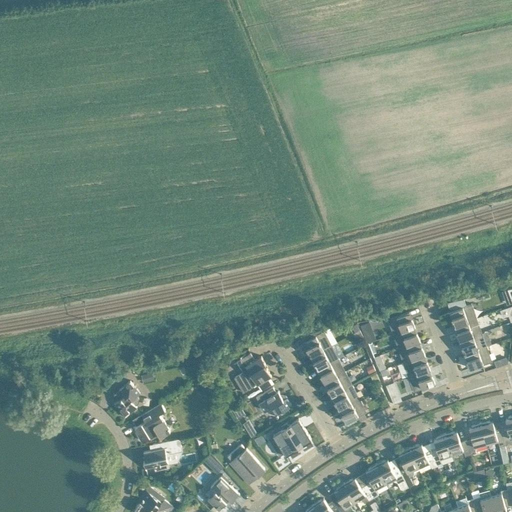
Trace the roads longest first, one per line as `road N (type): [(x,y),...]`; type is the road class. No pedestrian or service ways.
road 1 (residential): [(511,397),(400,434),(278,511)]
road 2 (tertiary): [(341,444),(457,394)]
